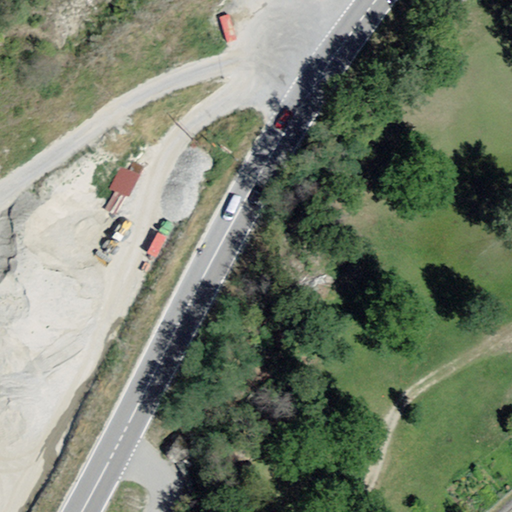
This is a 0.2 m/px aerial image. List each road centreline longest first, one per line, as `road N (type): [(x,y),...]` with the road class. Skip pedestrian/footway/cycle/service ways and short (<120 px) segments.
road 1 (primary): [(79,511),(246,196),(375,0)]
road 2 (track): [(358,511),(405,397),(511,330)]
